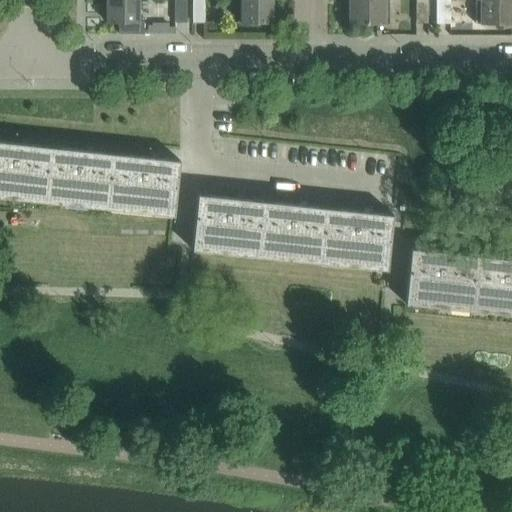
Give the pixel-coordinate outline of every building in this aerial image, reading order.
[(138,0),(106,0),(106,22),(118,22),(118,33),(144,33),(144,22),(138,22),(138,11),(138,0)] [(186,22),(185,0),(174,0),(174,22),(175,22),(186,22)] [(204,0),(191,0),(192,22),(204,23),(204,0)] [(272,23),(272,0),(240,0),(240,22),(272,23)] [(376,23),(389,23),(388,0),(348,0),(349,23),(376,23)] [(428,23),(428,0),(415,0),(416,23),(428,23)] [(436,0),(436,23),(451,23),(450,0),(436,0)] [(511,0),(475,0),(475,23),(511,23),(511,0)] [(0,140),(0,196),(24,199),(25,194),(44,196),(43,201),(44,201),(50,146),(0,140)] [(110,203),(115,153),(50,146),(44,201),(45,201),(45,196),(64,198),(64,203),(89,205),(89,201),(108,203),(108,207),(109,208),(110,203)] [(115,153),(110,203),(129,205),(128,210),(153,212),(153,208),(172,210),(172,215),(174,215),(180,160),(115,153)] [(256,255),(257,255),(263,200),(197,194),(192,249),(194,249),(194,244),(213,246),(213,250),(237,253),(238,248),(257,250),(256,255)] [(322,262),(323,257),(328,207),(263,200),(257,255),(258,255),(258,250),(277,253),(277,257),(302,260),(302,255),(321,257),(321,262),(322,262)] [(328,207),(323,257),(342,259),(341,264),(366,266),(367,262),(386,264),(385,269),(387,270),(393,214),(328,207)] [(411,247),(405,303),(407,304),(407,298),(426,300),(426,305),(451,307),(451,303),(470,305),(470,309),(471,309),(477,254),(411,247)] [(511,258),(477,254),(471,309),(471,310),(472,305),(491,307),(490,312),(511,313),(511,258)]
